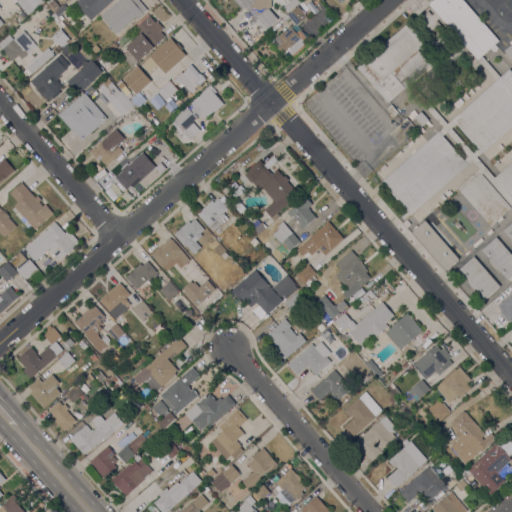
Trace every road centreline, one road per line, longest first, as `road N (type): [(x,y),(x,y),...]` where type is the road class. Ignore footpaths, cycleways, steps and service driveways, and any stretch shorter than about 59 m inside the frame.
road 1 (residential): [(388,0),(0,343)]
road 2 (residential): [(511,379),(179,0)]
road 3 (residential): [(367,511),(229,349)]
road 4 (residential): [(118,240),(0,104)]
